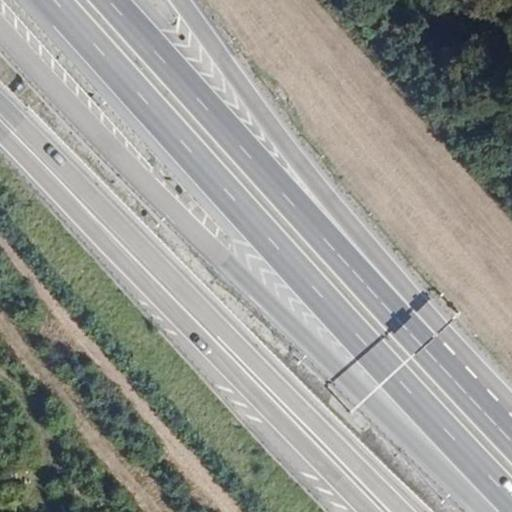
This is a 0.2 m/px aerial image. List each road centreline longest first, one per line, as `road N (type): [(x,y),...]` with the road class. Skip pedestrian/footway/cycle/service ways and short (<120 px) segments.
road 1 (motorway): [(0,26),(175,216),(448,470),(511,506)]
road 2 (motorway): [(41,0),(511,500)]
road 3 (motorway): [(411,511),(0,106)]
road 4 (motorway): [(0,133),(370,511)]
road 5 (motorway): [(426,343),(115,0)]
road 6 (motorway): [(426,343),(398,277),(310,174),(183,0)]
road 7 (track): [(0,240),(237,511)]
road 8 (track): [(162,511),(0,318)]
road 9 (motorway): [(511,429),(426,343)]
